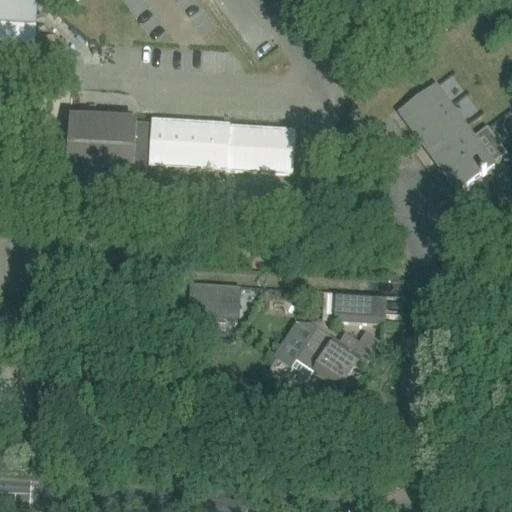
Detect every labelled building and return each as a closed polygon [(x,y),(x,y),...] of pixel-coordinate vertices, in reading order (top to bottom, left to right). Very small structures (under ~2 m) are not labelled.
[(0,0),(0,26),(36,29),(37,0),(0,0)] [(437,88),(399,116),(457,194),(495,166),(437,88)] [(134,188),(135,168),(293,177),(296,134),(71,121),(67,184),(134,188)] [(204,288),(192,287),(190,320),(202,321),(239,323),(241,290),(204,288)] [(337,324),(386,326),(388,297),(338,295),(337,324)] [(357,349),(353,354),(319,331),(293,370),(310,382),(314,375),(341,393),(351,377),(357,381),(372,359),(357,349)]
